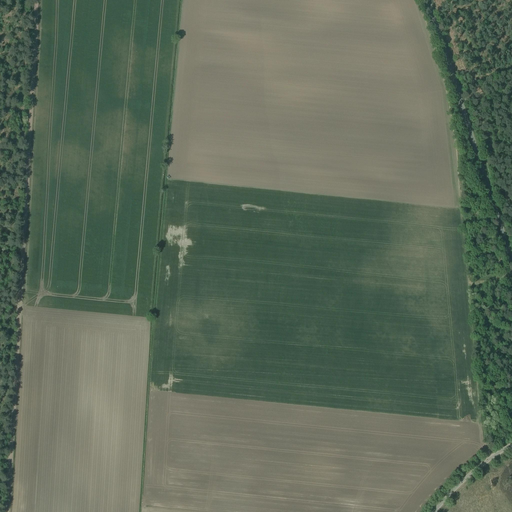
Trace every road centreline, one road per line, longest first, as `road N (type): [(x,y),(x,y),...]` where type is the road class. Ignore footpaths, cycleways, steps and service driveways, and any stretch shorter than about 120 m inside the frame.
road 1 (track): [(7,511),(36,0)]
road 2 (unclassified): [(511,259),(429,0)]
